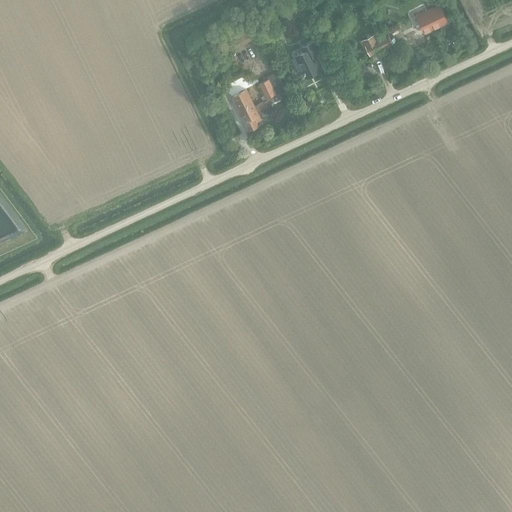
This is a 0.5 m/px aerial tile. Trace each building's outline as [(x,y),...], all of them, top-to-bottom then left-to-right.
[(283,8),(287,16),(288,19),(300,13),(295,2),(283,8)] [(440,3),(416,15),(425,33),(449,22),(440,3)] [(412,50),(427,43),(416,19),(401,26),(412,50)] [(234,48),(258,37),(253,26),(229,38),(234,48)] [(392,45),(388,35),(375,40),(373,35),(363,40),(370,55),(392,45)] [(295,56),(306,77),(320,70),(313,55),(319,52),(313,41),(306,44),(309,49),(295,56)] [(233,54),(225,58),(230,70),(239,66),(233,54)] [(261,97),(263,101),(254,106),(246,89),(232,96),(248,130),(258,125),(256,121),(261,119),(257,111),(270,104),(269,104),(281,98),(279,93),(285,90),(279,78),(276,71),(267,76),(268,79),(259,83),(265,95),(261,97)]
